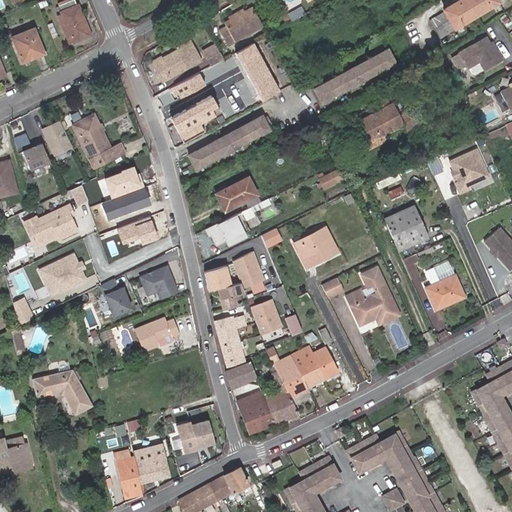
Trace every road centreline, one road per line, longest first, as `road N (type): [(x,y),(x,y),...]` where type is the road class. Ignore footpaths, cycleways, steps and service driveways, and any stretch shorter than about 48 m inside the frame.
road 1 (residential): [(240,455),(158,133),(120,43)]
road 2 (unclassified): [(511,318),(319,422),(240,455)]
road 3 (residential): [(120,43),(0,109)]
road 4 (unclassified): [(129,511),(240,455)]
